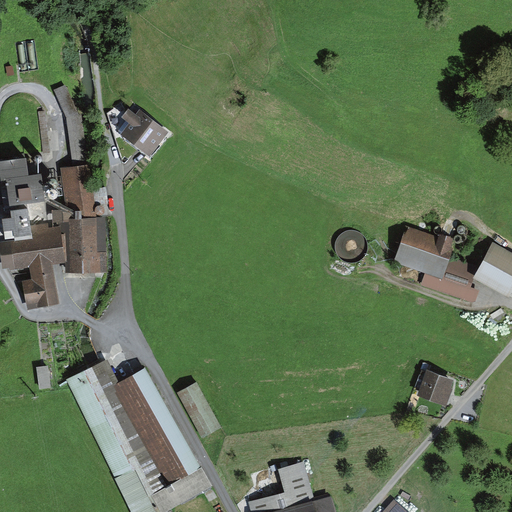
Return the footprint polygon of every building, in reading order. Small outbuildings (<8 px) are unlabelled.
[(56,85),(68,113),(80,108),(68,80),(56,85)] [(129,109),(123,116),(128,121),(119,133),(149,156),(168,132),(140,110),(136,114),(129,109)] [(42,225),(30,151),(1,156),(13,230),(42,225)] [(92,157),(63,162),(71,204),(100,199),(92,157)] [(69,204),(46,206),(48,224),(66,222),(71,221),(71,214),(69,204)] [(111,213),(71,214),(71,221),(72,267),(111,267),(111,213)] [(13,230),(1,231),(7,264),(27,261),(57,256),(71,254),(66,222),(48,224),(42,225),(13,230)] [(441,247),(453,251),(459,233),(448,229),(441,247)] [(455,257),(456,253),(453,251),(441,247),(408,234),(400,254),(430,265),(449,272),(455,257)] [(511,249),(497,242),(482,272),(511,286),(511,249)] [(57,256),(27,261),(34,303),(64,298),(57,256)] [(449,272),(473,281),(479,266),(455,257),(449,272)] [(449,272),(430,265),(425,278),(477,298),(482,285),(473,281),(449,272)] [(117,385),(104,360),(65,380),(133,511),(158,511),(179,501),(170,485),(117,385)] [(51,387),(48,366),(37,367),(40,388),(51,387)] [(148,368),(117,385),(170,485),(201,468),(148,368)] [(425,393),(451,402),(459,380),(433,370),(425,393)] [(220,426),(198,384),(179,394),(201,437),(220,426)] [(249,501),(252,511),(279,511),(314,503),(303,462),(278,469),(285,492),(249,501)] [(201,468),(170,485),(179,501),(210,486),(201,468)] [(386,511),(414,511),(399,498),(386,511)] [(333,511),(330,499),(314,503),(279,511),(333,511)]
